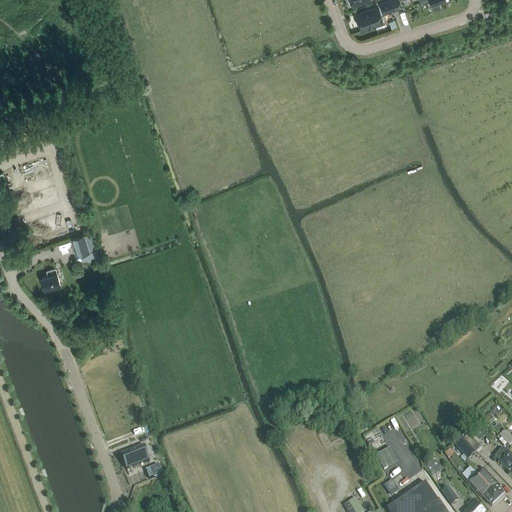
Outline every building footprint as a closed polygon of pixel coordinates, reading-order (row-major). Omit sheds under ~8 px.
[(402,7),(399,0),(388,0),(380,3),(384,13),(402,7)] [(378,7),(356,14),(361,30),(383,22),(378,7)] [(85,235),(71,239),(76,257),(90,253),(85,235)] [(41,277),(45,290),(61,285),(57,273),(55,268),(47,270),(48,275),(41,277)] [(481,442),(487,436),(479,427),(472,433),(481,442)] [(374,449),(387,443),(381,429),(367,435),(374,449)] [(511,443),(511,438),(505,430),(499,436),(501,439),(506,445),(508,447),(511,443)] [(474,452),(481,445),(468,431),(461,438),(474,452)] [(468,461),(476,454),(474,452),(461,438),(462,440),(455,447),(468,461)] [(121,455),(120,455),(120,456),(121,456),(126,469),(126,470),(149,461),(143,447),(144,447),(144,446),(121,455)] [(383,451),(383,452),(377,455),(385,469),(399,461),(391,447),(383,451)] [(509,472),(510,471),(511,472),(511,455),(508,452),(507,453),(502,449),(494,458),(499,462),(498,463),(509,472)] [(423,464),(426,469),(431,476),(441,468),(437,461),(434,463),(431,459),(423,464)] [(153,479),(161,476),(158,468),(150,471),(153,479)] [(499,489),(500,488),(482,469),(466,483),(476,493),(477,492),(490,505),(491,507),(505,495),(499,489)] [(390,497),(398,491),(391,481),(383,486),(390,497)] [(425,483),(387,510),(388,511),(445,511),(438,501),(437,502),(425,485),(426,484),(425,483)] [(441,493),(451,507),(458,501),(448,487),(441,493)] [(475,504),(472,501),(467,506),(470,510),(467,511),(483,511),(475,504)] [(353,511),(348,503),(343,506),(346,511),(353,511)]
